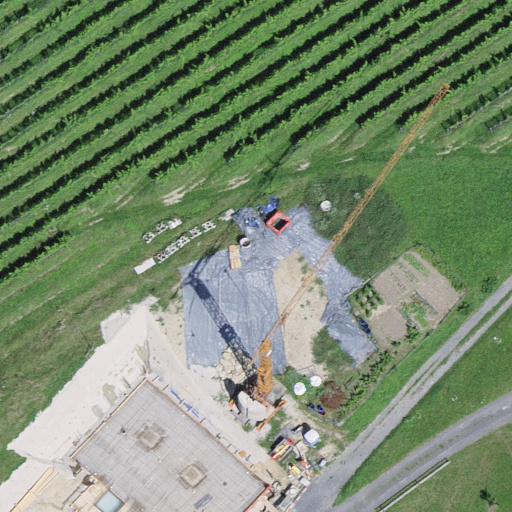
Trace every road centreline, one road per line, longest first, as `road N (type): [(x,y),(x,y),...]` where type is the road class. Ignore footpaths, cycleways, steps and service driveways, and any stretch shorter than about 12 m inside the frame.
road 1 (track): [(309,511),(511,302)]
road 2 (track): [(347,511),(511,400)]
